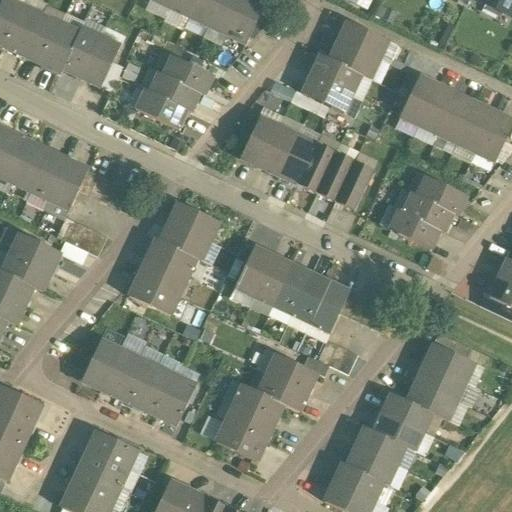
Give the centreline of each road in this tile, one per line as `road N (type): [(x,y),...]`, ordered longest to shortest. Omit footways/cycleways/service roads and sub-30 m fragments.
road 1 (residential): [(270,499),(14,378)]
road 2 (residential): [(182,178),(437,292)]
road 3 (residential): [(437,292),(270,499)]
road 4 (residential): [(14,378),(182,178)]
road 5 (residential): [(182,178),(319,7)]
road 6 (residential): [(319,7),(511,96)]
road 7 (residential): [(0,90),(182,178)]
